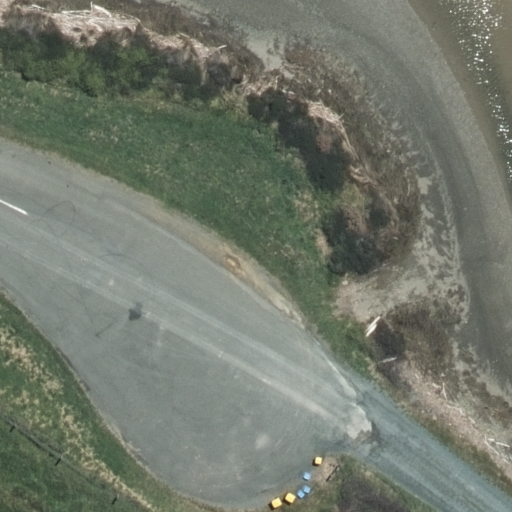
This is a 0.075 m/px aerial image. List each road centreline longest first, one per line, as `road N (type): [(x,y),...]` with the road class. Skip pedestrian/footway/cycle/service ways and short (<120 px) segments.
road 1 (track): [(220,366),(395,447),(477,511)]
road 2 (unclassified): [(220,366),(125,280),(0,203)]
